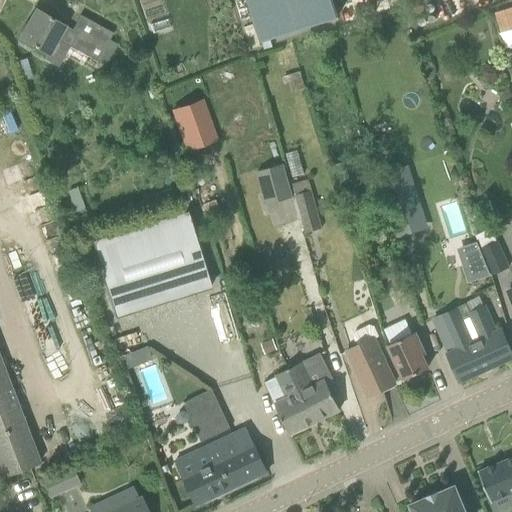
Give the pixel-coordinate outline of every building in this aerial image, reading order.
[(332,0),(248,0),(262,40),(338,16),(332,0)] [(511,5),(495,10),(505,46),(511,44),(511,5)] [(21,35),(19,38),(47,54),(56,39),(97,61),(113,33),(80,15),(72,30),(36,9),(27,26),(25,25),(19,34),(21,35)] [(204,102),(173,111),(185,150),(186,149),(185,147),(199,142),(200,145),(216,140),(204,102)] [(293,196),(284,164),(257,171),(266,204),(293,196)] [(408,165),(389,171),(377,175),(397,237),(427,227),(408,165)] [(312,190),(295,195),(305,232),(322,228),(312,190)] [(211,287),(187,210),(90,240),(115,317),(211,287)] [(481,248),(484,255),(493,274),(509,267),(498,241),(482,248),(481,248)] [(448,353),(460,382),(511,359),(511,350),(502,328),(496,331),(485,306),(472,312),(468,303),(442,315),(456,350),(448,353)] [(422,355),(425,354),(415,332),(389,345),(405,379),(428,368),(422,355)] [(273,336),(264,340),(268,352),(278,348),(273,336)] [(374,337),(347,350),(369,396),(395,383),(387,365),(374,337)] [(128,352),(119,355),(124,368),(133,365),(128,352)] [(303,362),(290,368),(315,421),(340,409),(327,381),(332,379),(320,352),(302,361),(303,362)] [(0,477),(0,478),(39,463),(0,359),(0,477)] [(289,397),(276,404),(290,433),(315,421),(290,368),(278,374),(289,397)] [(200,441),(231,428),(212,386),(182,400),(200,441)] [(197,505),(268,472),(254,443),(240,450),(232,434),(202,448),(210,464),(183,476),(197,505)] [(511,460),(480,474),(492,504),(511,495),(511,460)] [(51,496),(79,482),(72,464),(43,479),(51,496)] [(466,511),(455,486),(439,493),(438,491),(426,496),(427,498),(411,504),(413,511),(466,511)] [(148,511),(141,496),(138,498),(133,487),(89,507),(90,511),(148,511)]
